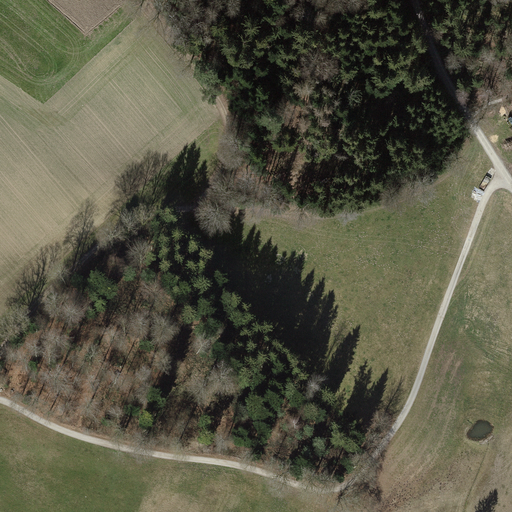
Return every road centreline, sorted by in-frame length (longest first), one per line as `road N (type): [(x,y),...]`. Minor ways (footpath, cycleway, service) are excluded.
road 1 (track): [(505,176),(489,190),(418,389),(340,490),(84,439),(0,404)]
road 2 (track): [(480,136),(402,196),(342,211),(199,211)]
road 3 (track): [(0,358),(41,299),(139,216),(199,211)]
